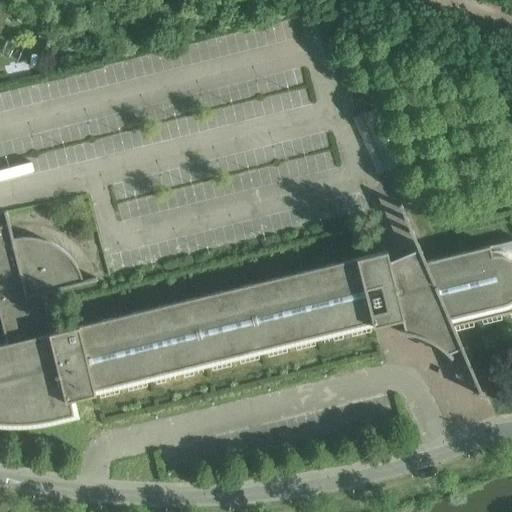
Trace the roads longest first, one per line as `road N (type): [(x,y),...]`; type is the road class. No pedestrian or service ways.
road 1 (unclassified): [(511,437),(320,490),(216,501),(0,483)]
road 2 (unknown): [(88,172),(103,226),(116,236),(340,183),(357,168),(337,108)]
road 3 (unknown): [(337,108),(315,57),(291,52),(0,125)]
road 4 (unknown): [(88,172),(337,108)]
